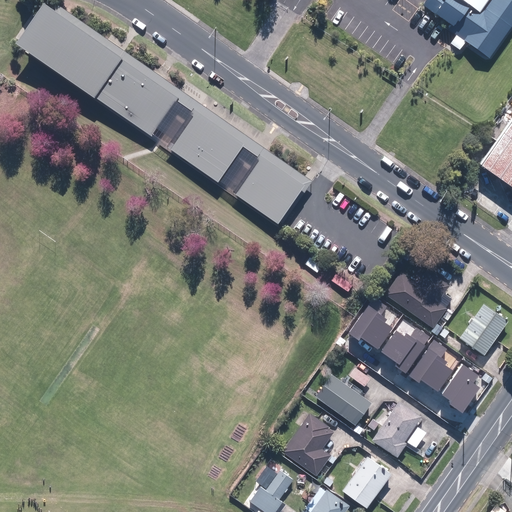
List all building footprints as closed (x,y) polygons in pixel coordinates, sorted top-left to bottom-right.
[(456,0),(427,0),(422,7),(451,27),(450,29),(448,32),(456,38),(450,45),(460,52),(465,44),(489,61),(511,27),(511,0),(486,0),(482,7),(472,0),(471,0),(467,7),(456,0)] [(307,177),(55,3),(23,49),(274,223),(307,177)] [(511,121),(506,117),(472,165),(511,192),(511,196),(511,198),(511,199),(511,121)] [(309,256),(303,264),(316,273),(322,265),(309,256)] [(401,274),(387,296),(431,328),(445,308),(435,301),(447,285),(428,272),(418,286),(401,274)] [(334,273),(329,281),(347,293),(353,285),(334,273)] [(460,340),(485,357),(508,322),(484,305),(460,340)] [(361,313),(355,321),(366,329),(372,321),(361,313)] [(405,321),(397,333),(417,346),(425,334),(405,321)] [(432,332),(438,336),(442,328),(437,325),(432,332)] [(419,395),(428,401),(434,392),(440,395),(455,373),(450,369),(419,348),(411,360),(408,358),(414,350),(399,340),(378,370),(417,397),(419,395)] [(352,366),(346,375),(362,387),(369,378),(352,366)] [(318,398),(357,425),(371,404),(332,377),(318,398)] [(373,440),(398,459),(407,445),(404,443),(421,419),(399,403),(373,440)] [(310,417),(285,452),(316,475),(328,459),(317,452),(329,435),(325,432),(327,429),(310,417)] [(263,455),(270,459),(273,453),(266,449),(263,455)] [(342,494),(367,510),(391,476),(367,460),(351,481),(345,476),(337,487),(344,492),(342,494)] [(261,487),(249,502),(250,502),(262,511),(280,511),(286,506),(278,501),(292,481),(280,472),(266,491),(261,487)] [(320,482),(327,486),(330,481),(323,477),(320,482)] [(327,493),(313,511),(344,511),(348,507),(327,493)]
